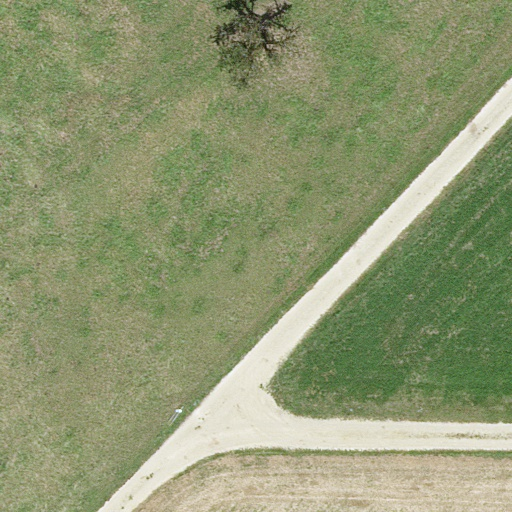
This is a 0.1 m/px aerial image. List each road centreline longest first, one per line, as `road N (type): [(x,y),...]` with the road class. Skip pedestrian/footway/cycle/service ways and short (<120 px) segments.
road 1 (track): [(165,438),(229,384),(511,87)]
road 2 (track): [(165,438),(511,447)]
